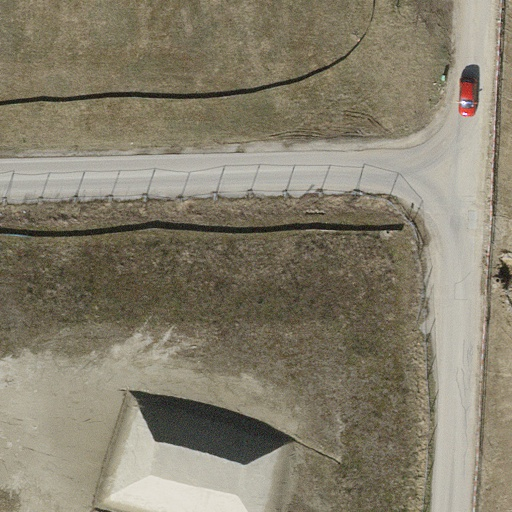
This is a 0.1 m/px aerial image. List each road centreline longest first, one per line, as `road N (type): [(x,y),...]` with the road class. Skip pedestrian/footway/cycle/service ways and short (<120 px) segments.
road 1 (unclassified): [(0,179),(466,165)]
road 2 (unclassified): [(466,165),(449,511)]
road 3 (unclassified): [(480,0),(466,165)]
